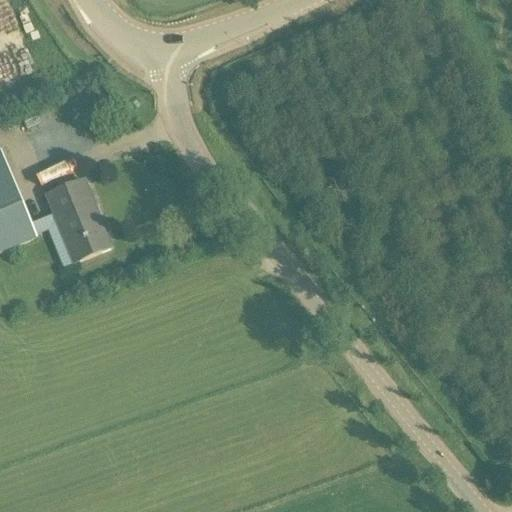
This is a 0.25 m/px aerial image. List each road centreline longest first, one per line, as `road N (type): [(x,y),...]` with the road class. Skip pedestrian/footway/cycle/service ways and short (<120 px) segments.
road 1 (tertiary): [(483,511),(199,164),(178,129),(166,51)]
road 2 (secondary): [(166,51),(306,0)]
